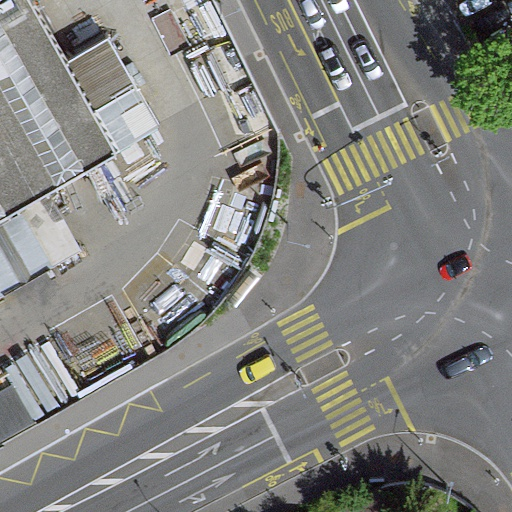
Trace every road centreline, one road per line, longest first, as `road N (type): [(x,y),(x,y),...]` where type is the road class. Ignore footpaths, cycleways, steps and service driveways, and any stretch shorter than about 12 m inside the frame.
road 1 (secondary): [(493,285),(70,511)]
road 2 (secondary): [(338,0),(404,137),(493,285)]
